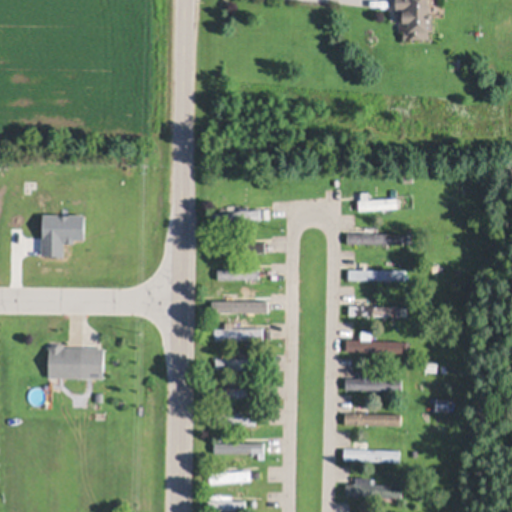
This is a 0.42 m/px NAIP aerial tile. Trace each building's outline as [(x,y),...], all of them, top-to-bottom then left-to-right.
[(428,0),(429,16),(434,16),(434,28),(429,29),(429,36),(404,37),(404,28),(401,28),(400,10),(397,10),(396,0),(428,0)] [(387,205),(387,208),(381,208),(381,206),(360,207),(359,196),(390,194),(389,189),(397,188),(398,204),(387,205)] [(248,203),(248,207),(262,206),(262,207),(270,207),(271,216),(213,221),(212,210),(240,208),(240,204),(248,203)] [(67,255),(67,242),(78,242),(78,239),(90,239),(90,213),(46,213),(46,255),(67,255)] [(404,231),(404,242),(348,241),(348,231),(404,231)] [(266,250),(217,251),(216,241),(266,239),(266,250)] [(371,260),(371,267),(405,267),(405,277),(348,276),(349,266),(363,266),(363,260),(371,260)] [(259,275),(218,276),(217,266),(258,265),(259,275)] [(213,313),(273,312),(272,299),(213,300),(213,313)] [(399,302),(399,313),(349,312),(349,301),(399,302)] [(408,304),(408,313),(400,313),(400,304),(408,304)] [(233,319),(233,326),(264,325),(264,337),(215,337),(215,326),(226,326),(226,320),(233,319)] [(373,328),(372,337),(403,338),(402,349),(347,347),(347,336),(361,336),(361,327),(373,328)] [(105,345),(105,375),(50,375),(49,343),(52,343),(52,341),(64,341),(64,344),(105,345)] [(255,366),(217,367),(217,356),(255,356),(255,366)] [(438,360),(437,370),(426,369),(426,359),(438,360)] [(371,366),(371,375),(402,375),(402,387),(346,387),(346,374),(360,374),(360,366),(371,366)] [(252,395),(213,395),(213,385),(252,384),(252,395)] [(401,410),(401,422),(346,421),(346,409),(401,410)] [(256,422),(215,423),(215,412),(256,412),(256,422)] [(265,440),(265,456),(259,456),(259,450),(215,450),(215,440),(265,440)] [(401,447),(400,458),(344,456),(344,445),(401,447)] [(251,478),(211,481),(210,471),(250,468),(251,478)] [(375,476),(375,482),(402,482),(402,494),(347,493),(347,481),(356,481),(357,475),(370,475),(370,476),(375,476)] [(246,498),(246,508),(209,508),(209,497),(246,498)]
